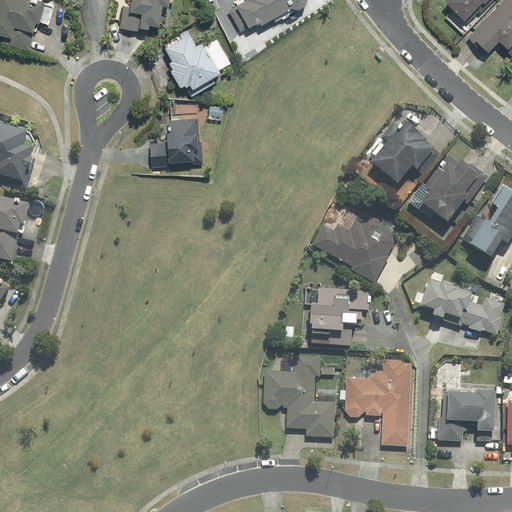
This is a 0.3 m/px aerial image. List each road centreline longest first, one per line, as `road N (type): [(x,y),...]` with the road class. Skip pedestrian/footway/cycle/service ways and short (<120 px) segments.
road 1 (residential): [(511,500),(428,500),(282,477),(228,485),(177,511)]
road 2 (residential): [(96,137),(38,339),(0,375)]
road 3 (residential): [(511,134),(434,72),(372,0)]
